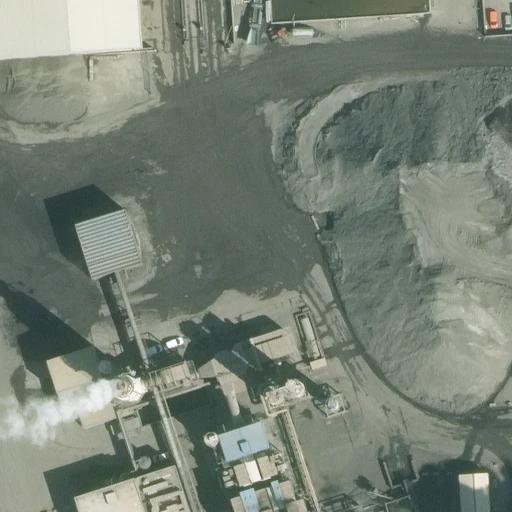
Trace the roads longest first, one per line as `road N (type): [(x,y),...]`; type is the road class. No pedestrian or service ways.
road 1 (unknown): [(32,484),(91,442),(365,352)]
road 2 (unknown): [(9,374),(27,344),(136,273),(167,243),(202,187)]
road 3 (unknown): [(0,274),(110,178)]
